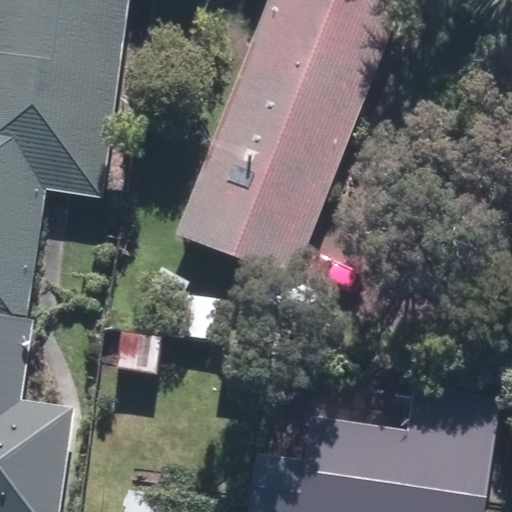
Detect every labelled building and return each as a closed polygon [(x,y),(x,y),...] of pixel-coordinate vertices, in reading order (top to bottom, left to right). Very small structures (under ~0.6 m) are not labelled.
[(0,0),(0,511),(32,511),(115,0),(0,0)] [(268,0),(175,239),(296,286),(408,0),(268,0)] [(224,297),(175,293),(171,336),(219,340),(224,297)] [(487,511),(503,400),(414,387),(408,430),(311,416),(305,461),(256,454),(247,511),(487,511)] [(130,490),(127,511),(232,511),(233,505),(130,490)]
